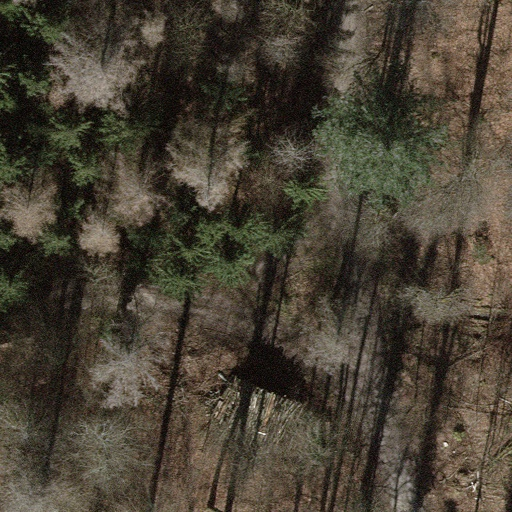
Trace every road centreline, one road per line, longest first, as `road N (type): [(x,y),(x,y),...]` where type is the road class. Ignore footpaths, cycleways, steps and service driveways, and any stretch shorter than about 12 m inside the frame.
road 1 (track): [(346,0),(363,390),(410,511)]
road 2 (track): [(0,313),(111,297),(211,306),(363,390)]
road 3 (track): [(211,306),(351,201)]
